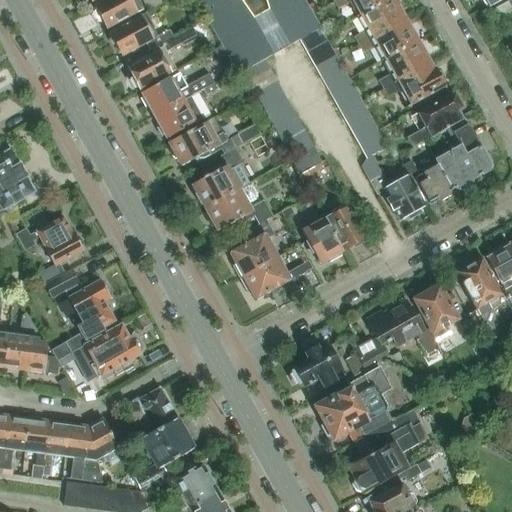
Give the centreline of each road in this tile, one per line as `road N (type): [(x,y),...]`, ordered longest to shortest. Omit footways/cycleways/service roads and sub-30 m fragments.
road 1 (secondary): [(212,355),(15,0)]
road 2 (residential): [(511,196),(238,349),(212,355)]
road 3 (residential): [(0,404),(81,415),(212,355)]
road 4 (secondary): [(299,511),(212,355)]
road 5 (residential): [(511,133),(435,0)]
